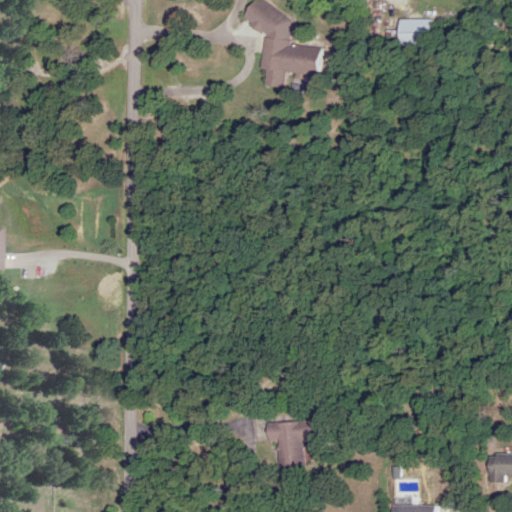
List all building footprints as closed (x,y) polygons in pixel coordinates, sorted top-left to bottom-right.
[(258,69),(317,75),(320,48),(286,45),(290,9),(244,4),(242,19),(249,20),(248,31),(262,32),(258,69)] [(381,47),(397,45),(395,28),(380,30),(381,47)] [(3,225),(8,225),(8,203),(0,202),(0,270),(3,270),(3,225)] [(276,467),(301,466),(300,441),(315,440),(314,421),(264,424),(264,441),(274,441),(276,467)] [(511,455),(485,455),(485,481),(511,480),(511,455)]
